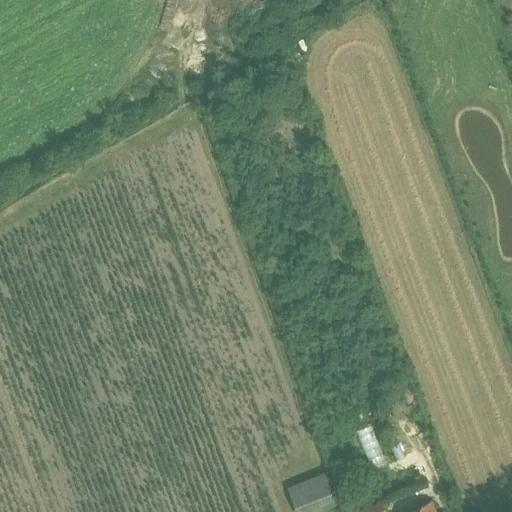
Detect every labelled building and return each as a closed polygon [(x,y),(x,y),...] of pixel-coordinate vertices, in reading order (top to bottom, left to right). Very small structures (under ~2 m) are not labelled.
[(397,430),(390,416),(382,421),(388,434),(397,430)] [(341,450),(346,466),(382,455),(377,439),(341,450)] [(297,511),(317,511),(338,504),(326,472),(287,487),(297,511)] [(386,511),(381,499),(357,511),(353,502),(343,506),(345,511),(386,511)] [(437,511),(431,501),(409,511),(437,511)]
